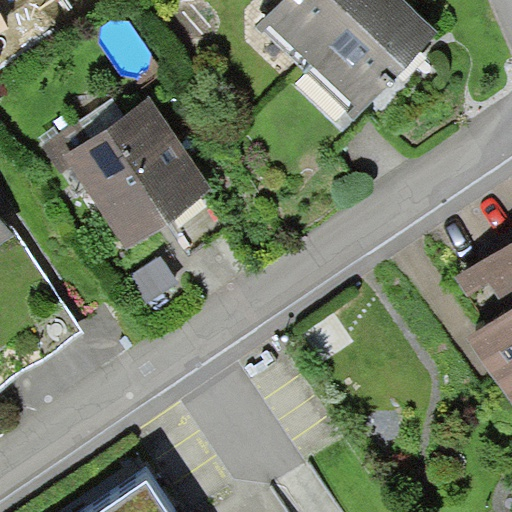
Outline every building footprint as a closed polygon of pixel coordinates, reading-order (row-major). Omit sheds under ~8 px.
[(291,0),(267,24),(352,110),(435,27),(407,0),(291,0)] [(86,184),(123,244),(163,219),(188,259),(240,226),(153,87),(120,108),(110,92),(30,141),(65,197),(86,184)] [(511,241),(451,282),(482,328),(462,341),(511,415),(511,241)] [(162,274),(127,295),(148,330),(183,309),(162,274)] [(163,511),(136,471),(73,511),(163,511)]
